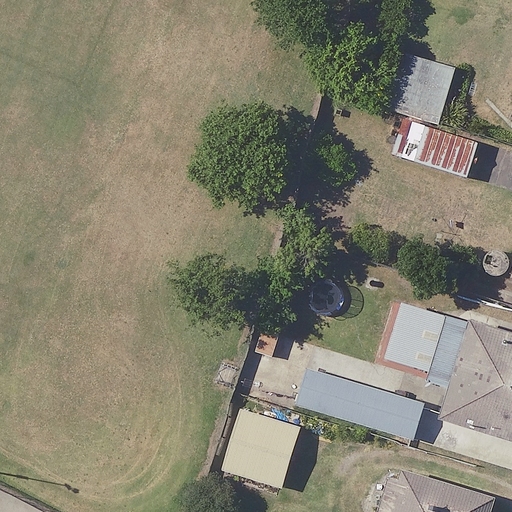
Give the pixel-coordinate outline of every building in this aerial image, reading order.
[(458,68),(402,51),(388,100),(443,116),(458,68)] [(484,138),(410,117),(399,157),(472,178),(484,138)] [(511,328),(457,311),(455,318),(401,302),(384,358),(431,373),(429,382),(431,383),(451,389),(442,418),(511,439),(511,328)] [(431,383),(429,382),(314,347),(296,405),(414,441),(431,383)] [(301,424),(239,408),(222,472),(284,488),(301,424)] [(375,511),(490,511),(495,496),(412,470),(390,464),(375,511)]
